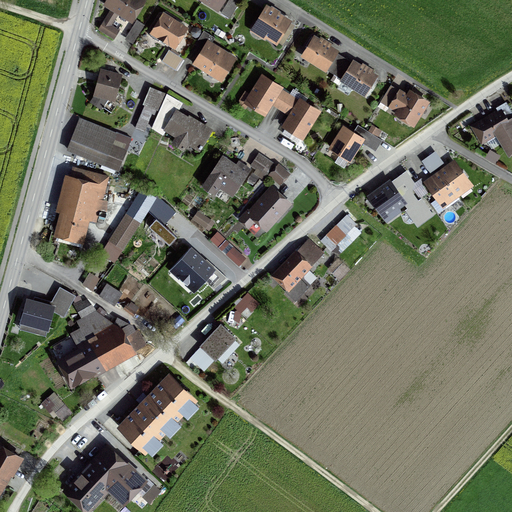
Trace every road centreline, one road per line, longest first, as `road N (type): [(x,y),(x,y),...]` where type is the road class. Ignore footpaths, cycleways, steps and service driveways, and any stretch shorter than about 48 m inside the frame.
road 1 (unclassified): [(10,511),(64,436),(337,199)]
road 2 (residential): [(337,199),(305,164),(80,30)]
road 3 (tertiary): [(80,30),(0,322)]
road 4 (track): [(377,511),(160,352)]
road 5 (residential): [(280,0),(393,71)]
